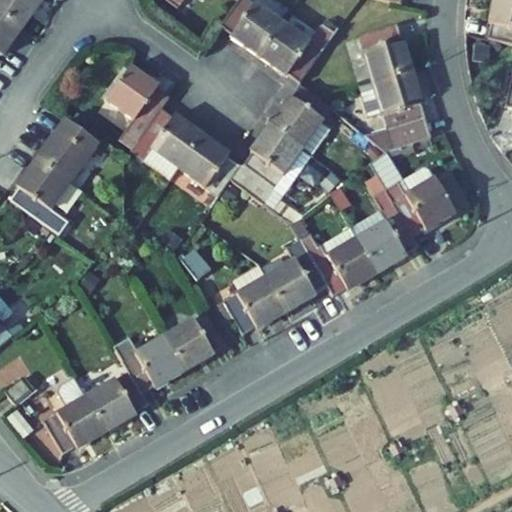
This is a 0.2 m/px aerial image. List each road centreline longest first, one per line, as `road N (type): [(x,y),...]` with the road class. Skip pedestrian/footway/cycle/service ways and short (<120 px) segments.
road 1 (residential): [(62,511),(511,243)]
road 2 (residential): [(511,209),(458,111),(446,0)]
road 3 (residential): [(97,0),(230,97)]
road 4 (residential): [(0,135),(93,0)]
